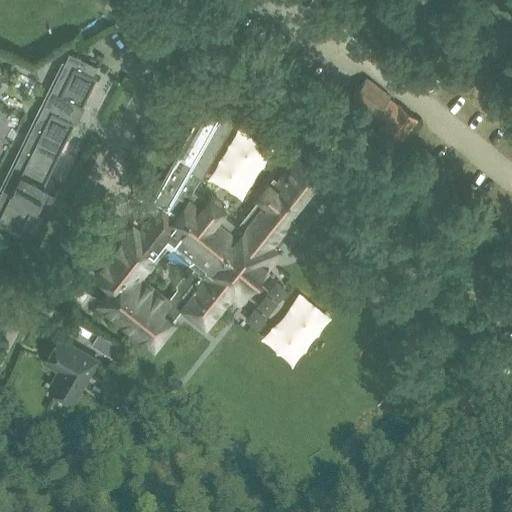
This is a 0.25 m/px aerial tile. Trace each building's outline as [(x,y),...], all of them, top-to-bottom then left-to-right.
[(140,24),(147,12),(135,5),(128,17),(140,24)] [(60,94),(82,105),(97,76),(74,65),(60,94)] [(374,135),(395,151),(402,142),(420,120),(390,97),(391,95),(368,77),(352,96),(376,115),(377,114),(386,120),(374,135)] [(275,185),(270,181),(259,196),(261,197),(238,225),(234,222),(239,216),(233,212),(229,216),(194,189),(201,177),(202,177),(236,118),(206,101),(148,206),(157,213),(142,232),(134,226),(96,274),(111,286),(99,301),(155,346),(175,321),(174,320),(184,307),(207,326),(245,279),(291,220),(288,217),(322,175),(323,173),(299,154),(298,155),(275,185)] [(0,216),(0,222),(20,233),(75,121),(52,110),(0,216)] [(92,342),(113,355),(120,344),(99,331),(92,342)] [(50,386),(74,400),(98,358),(60,336),(46,361),(59,369),(50,386)] [(115,358),(107,365),(124,385),(133,378),(115,358)]
